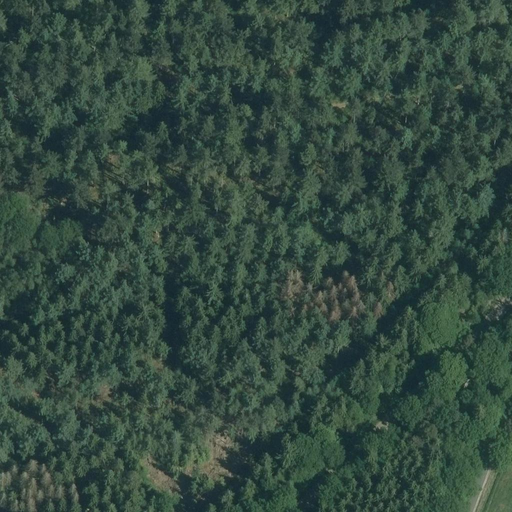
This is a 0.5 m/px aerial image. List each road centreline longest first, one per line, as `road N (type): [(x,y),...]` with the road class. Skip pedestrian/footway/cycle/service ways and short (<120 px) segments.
road 1 (track): [(199,511),(480,238),(511,166)]
road 2 (tertiary): [(298,511),(511,300)]
road 3 (unclassified): [(470,511),(511,399)]
